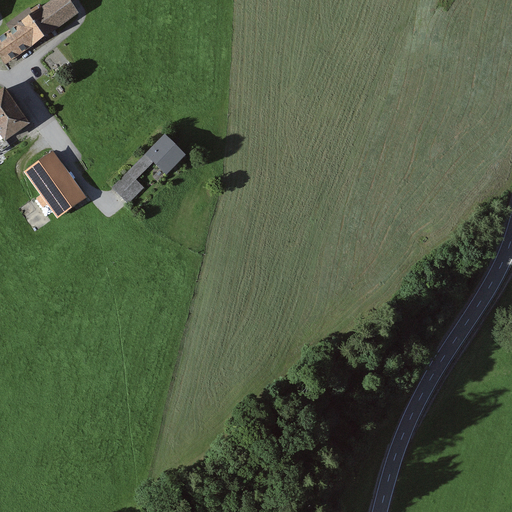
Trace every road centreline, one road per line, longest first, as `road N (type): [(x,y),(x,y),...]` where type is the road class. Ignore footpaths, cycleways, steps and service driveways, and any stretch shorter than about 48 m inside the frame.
road 1 (tertiary): [(380,511),(413,413),(511,240)]
road 2 (residential): [(0,76),(23,93),(108,215)]
